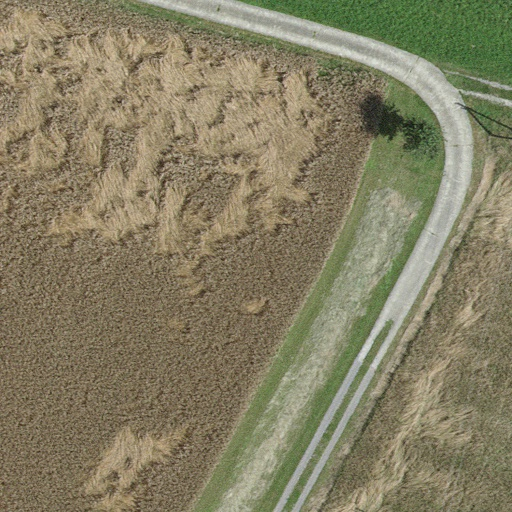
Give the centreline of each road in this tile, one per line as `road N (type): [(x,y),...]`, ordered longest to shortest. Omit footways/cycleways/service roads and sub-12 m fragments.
road 1 (track): [(443,102),(462,142),(464,192),(298,511)]
road 2 (track): [(162,0),(400,68),(443,102)]
